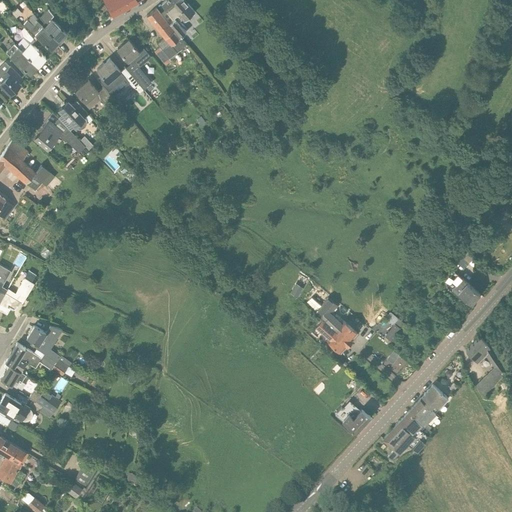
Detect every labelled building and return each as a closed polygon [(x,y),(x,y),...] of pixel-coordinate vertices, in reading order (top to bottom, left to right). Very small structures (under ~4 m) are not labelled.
[(137,1),(138,0),(104,0),(113,14),(137,1)] [(170,24),(169,24),(179,37),(186,32),(178,22),(182,19),(184,21),(194,11),(184,0),(165,0),(161,4),(175,19),(170,24)] [(169,24),(156,7),(146,15),(165,37),(157,43),(158,44),(157,44),(163,51),(162,52),(165,56),(175,48),(172,44),(179,37),(169,24)] [(60,40),(67,32),(51,18),(43,26),(60,40)] [(60,40),(43,26),(41,24),(35,19),(31,23),(27,19),(23,24),(52,49),(60,40)] [(38,65),(45,56),(24,37),(16,45),(19,48),(38,65)] [(131,63),(126,68),(143,88),(142,89),(153,101),(159,95),(149,83),(142,75),(141,75),(133,65),(143,56),(139,51),(129,39),(117,49),(128,61),(128,60),(131,63)] [(30,73),(38,65),(19,48),(16,45),(14,43),(6,52),(30,73)] [(274,54),(263,45),(260,49),(258,48),(254,54),(255,55),(252,59),(259,64),(265,56),(269,59),(274,54)] [(125,67),(120,71),(109,58),(97,69),(102,75),(98,79),(109,92),(125,78),(134,88),(134,87),(139,92),(142,89),(143,88),(126,68),(125,67)] [(0,83),(11,94),(20,84),(17,82),(21,77),(5,61),(0,65),(0,83)] [(97,90),(88,79),(75,90),(86,102),(90,98),(95,103),(100,98),(106,105),(114,98),(103,86),(97,90)] [(58,117),(70,130),(74,126),(76,127),(77,128),(78,129),(79,129),(80,129),(82,128),(83,128),(85,127),(86,126),(86,125),(86,124),(87,123),(87,122),(87,121),(87,120),(86,119),(85,117),(84,116),(89,113),(77,100),(72,104),(68,100),(58,109),(62,113),(58,117)] [(49,120),(34,137),(47,148),(62,131),(49,120)] [(82,142),(70,130),(63,136),(78,152),(85,146),(82,142)] [(13,138),(0,154),(0,169),(5,163),(34,189),(43,179),(26,163),(33,157),(28,152),(13,138)] [(0,195),(0,214),(1,216),(11,203),(0,195)] [(36,208),(41,212),(46,206),(41,202),(36,208)] [(0,300),(7,289),(1,285),(10,270),(0,263),(0,300)] [(458,292),(471,303),(480,293),(453,270),(449,274),(447,286),(455,294),(458,292)] [(0,301),(0,305),(6,309),(8,306),(13,309),(13,308),(16,309),(22,298),(24,299),(34,282),(25,277),(15,293),(8,289),(0,301)] [(295,283),(290,293),(297,297),(303,287),(295,283)] [(306,304),(316,312),(315,313),(322,319),(322,318),(349,341),(351,338),(356,331),(343,320),(341,322),(330,313),(337,305),(327,297),(321,305),(311,297),(306,304)] [(392,326),(385,337),(392,343),(406,325),(390,312),(384,320),(392,326)] [(327,339),(341,350),(346,343),(347,344),(349,341),(322,318),(322,319),(315,326),(328,337),(327,339)] [(34,325),(27,337),(38,344),(35,348),(44,353),(56,361),(58,358),(69,365),(68,365),(71,361),(57,351),(56,352),(50,349),(62,329),(50,325),(45,332),(34,325)] [(476,386),(485,395),(506,375),(490,349),(486,342),(480,336),(466,350),(477,361),(485,354),(494,369),(476,386)] [(17,342),(5,361),(10,364),(14,366),(21,370),(26,362),(36,367),(40,361),(51,369),(52,367),(63,374),(64,372),(70,376),(75,370),(68,365),(69,365),(58,358),(56,361),(44,353),(35,348),(44,353),(41,357),(39,356),(32,352),(17,342)] [(384,364),(398,373),(408,359),(394,350),(384,364)] [(10,365),(1,379),(11,386),(14,380),(18,383),(20,380),(22,381),(26,375),(20,371),(10,365)] [(419,398),(435,412),(442,405),(448,397),(433,384),(419,398)] [(29,397),(36,402),(41,395),(34,390),(29,397)] [(20,419),(21,420),(23,421),(25,421),(26,421),(27,421),(28,421),(29,420),(30,419),(31,418),(32,418),(32,417),(32,416),(33,414),(33,413),(33,411),(31,409),(30,408),(28,407),(5,393),(0,401),(0,407),(7,412),(5,415),(18,422),(20,419)] [(41,395),(36,402),(42,406),(43,405),(53,412),(60,401),(58,399),(51,395),(48,400),(47,399),(41,395)] [(419,398),(408,411),(415,417),(423,423),(424,425),(430,417),(431,418),(435,412),(419,398)] [(354,418),(342,407),(341,407),(335,414),(342,420),(356,432),(370,416),(362,409),(354,418)] [(399,453),(408,444),(417,452),(425,443),(423,441),(427,436),(419,427),(423,423),(415,417),(408,411),(382,438),(394,449),(399,453)] [(0,419),(14,428),(18,422),(5,415),(0,412),(0,419)] [(0,450),(9,456),(5,462),(3,461),(0,466),(0,475),(16,487),(20,481),(13,476),(21,463),(18,461),(24,451),(1,437),(0,435),(0,450)] [(387,457),(392,461),(399,453),(394,449),(387,457)] [(85,485),(91,475),(81,469),(75,479),(85,485)] [(82,488),(73,481),(65,490),(75,497),(82,488)] [(23,500),(28,504),(28,505),(37,511),(38,511),(44,504),(34,497),(33,497),(28,494),(23,500)]
